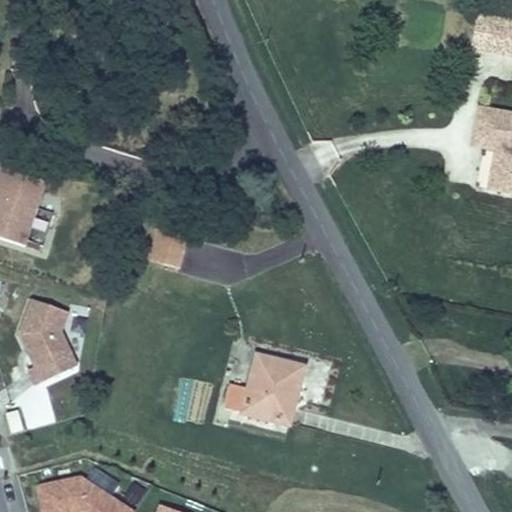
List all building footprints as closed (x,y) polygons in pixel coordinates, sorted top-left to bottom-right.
[(511,22),(476,16),(471,48),(511,55),(511,22)] [(495,157),(489,189),(511,193),(511,115),(480,109),(473,146),(499,151),(498,157),(495,157)] [(0,163),(0,162),(0,240),(22,247),(43,175),(0,163)] [(185,238),(155,230),(146,260),(177,269),(185,238)] [(18,333),(43,382),(72,367),(57,342),(69,314),(29,302),(18,333)] [(308,366),(261,354),(253,387),(235,382),(228,407),(293,423),(298,403),(302,387),(308,366)] [(38,489),(42,511),(128,511),(84,480),(38,489)]
